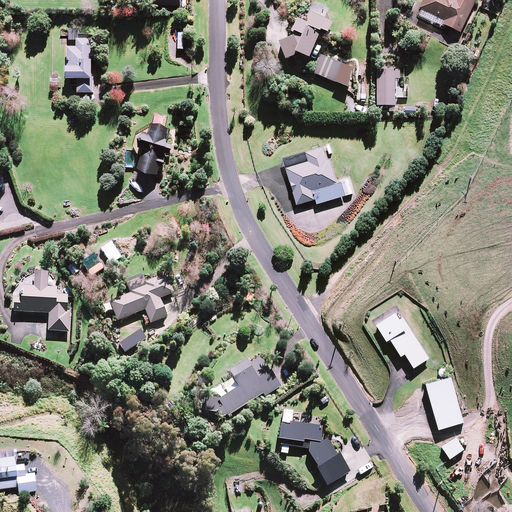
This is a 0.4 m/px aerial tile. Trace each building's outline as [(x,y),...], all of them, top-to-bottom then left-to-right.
[(461,34),(477,0),(424,0),(419,10),(445,23),(443,26),(461,34)] [(286,61),(300,56),(309,59),(321,31),(328,33),(333,22),(325,19),(312,14),(308,23),(298,19),(292,33),(294,34),(291,39),(279,44),(286,61)] [(91,62),(91,39),(76,39),(76,48),(67,48),(67,81),(77,81),(77,94),(93,93),(93,78),(92,78),(92,62),(91,62)] [(321,56),(314,75),(336,83),(343,67),(343,65),(321,56)] [(401,71),(377,71),(377,107),(395,107),(396,80),(401,80),(401,71)] [(143,152),(138,171),(157,176),(162,157),(163,157),(164,154),(168,155),(171,145),(167,144),(167,141),(165,141),(168,130),(151,125),(148,136),(144,135),(139,151),(143,152)] [(286,170),(297,207),(315,202),(312,192),(337,184),(330,161),(328,162),(324,149),(306,155),(308,164),(286,170)] [(286,170),(308,164),(306,155),(305,154),(283,161),(286,170)] [(350,181),(342,183),(346,197),(354,195),(350,181)] [(313,193),(317,206),(345,197),(341,184),(313,193)] [(14,298),(13,313),(48,315),(47,332),(69,333),(70,312),(66,312),(67,296),(57,295),(57,288),(47,288),(48,274),(34,274),(34,287),(22,287),(21,299),(14,298)] [(109,303),(117,322),(144,311),(150,325),(167,318),(160,300),(174,294),(167,277),(158,281),(157,279),(144,284),(145,287),(130,293),(130,294),(109,303)] [(413,369),(429,359),(403,318),(400,320),(395,313),(375,326),(386,343),(390,341),(401,358),(405,356),(413,369)] [(200,411),(217,414),(221,420),(226,416),(227,418),(263,395),(264,397),(280,387),(261,357),(249,365),(246,361),(227,373),(237,389),(220,400),(203,397),(200,411)] [(463,424),(451,378),(425,385),(438,431),(463,424)] [(322,443),(320,440),(322,427),(289,423),(289,427),(280,426),(278,441),(280,441),(280,446),(308,450),(308,454),(317,469),(316,470),(327,487),(349,472),(338,455),(337,456),(326,440),(322,443)] [(455,456),(464,450),(456,438),(441,448),(449,460),(455,456)] [(0,459),(0,490),(17,488),(16,479),(26,478),(25,475),(24,466),(15,467),(14,458),(0,459)] [(26,478),(16,479),(17,488),(18,495),(37,492),(34,474),(25,475),(26,478)]
